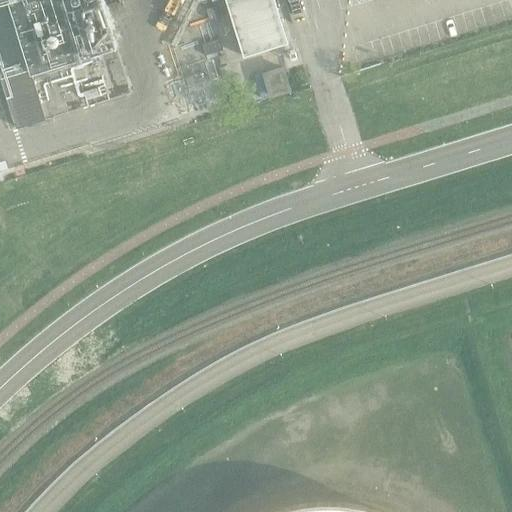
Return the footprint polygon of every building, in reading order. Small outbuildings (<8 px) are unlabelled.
[(0,0),(0,64),(18,127),(53,116),(52,113),(131,89),(104,0),(0,0)] [(273,0),(225,0),(243,57),(288,44),(273,0)] [(221,39),(202,45),(205,56),(224,50),(221,39)] [(270,96),(289,90),(282,69),(264,74),(270,96)] [(401,511),(393,507),(378,502),(364,498),(349,496),(334,495),(319,495),(304,497),(289,500),(274,505),(261,511),(258,511),(401,511)]
